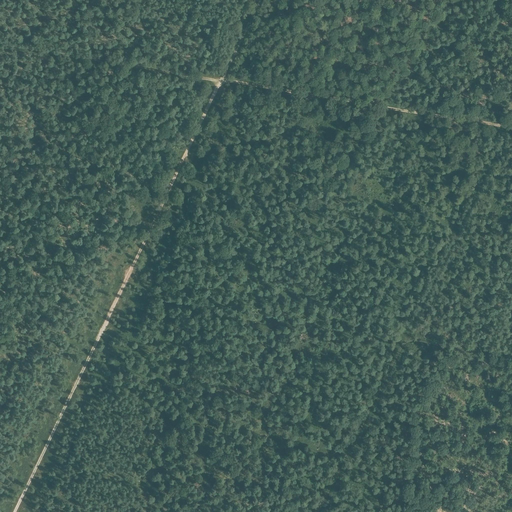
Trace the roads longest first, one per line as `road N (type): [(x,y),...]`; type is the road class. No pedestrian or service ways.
road 1 (track): [(511,125),(0,42)]
road 2 (track): [(15,511),(220,77)]
road 3 (track): [(511,356),(400,343),(317,511)]
road 4 (track): [(400,343),(507,124)]
